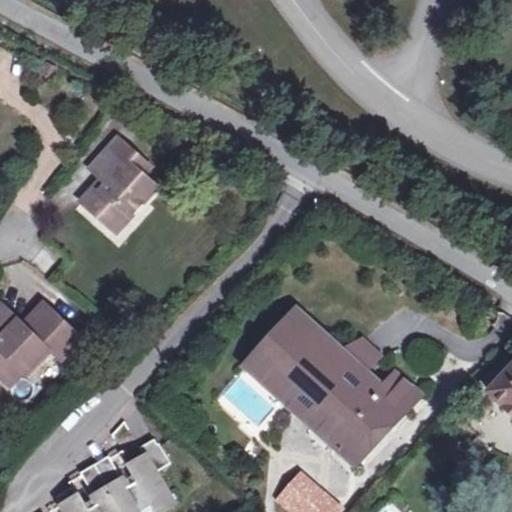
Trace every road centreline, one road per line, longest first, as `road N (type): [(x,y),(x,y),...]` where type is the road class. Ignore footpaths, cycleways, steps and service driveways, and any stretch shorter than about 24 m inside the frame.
road 1 (residential): [(12,511),(315,178)]
road 2 (residential): [(0,7),(315,178)]
road 3 (residential): [(511,173),(452,150),(398,114),(290,0)]
road 4 (residential): [(315,178),(511,294)]
